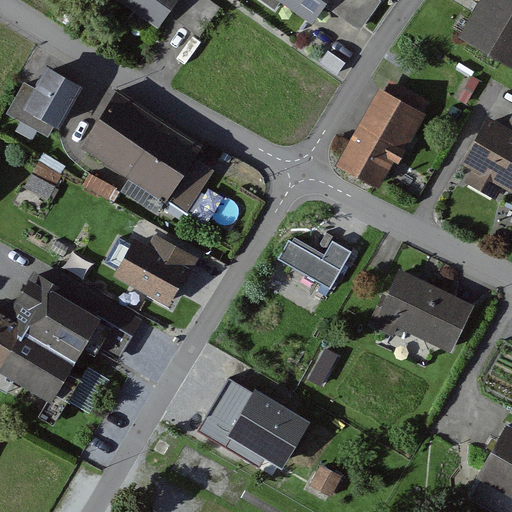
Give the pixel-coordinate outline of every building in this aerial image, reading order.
[(188,0),(114,0),(167,33),(188,0)] [(334,0),(270,0),(315,30),(334,0)] [(511,0),(489,0),(467,36),(511,64),(511,0)] [(87,92),(51,73),(28,115),(64,135),(87,92)] [(427,117),(383,93),(349,156),(393,180),(427,117)] [(210,152),(123,94),(86,150),(173,208),(210,152)] [(511,129),(495,119),(465,173),(511,199),(511,129)] [(52,188),(67,159),(44,147),(28,176),(52,188)] [(338,239),(301,219),(277,265),(314,284),(338,239)] [(205,260),(158,236),(153,246),(140,239),(117,285),(177,315),(205,260)] [(479,307),(407,270),(378,326),(450,363),(479,307)] [(103,320),(34,281),(11,322),(0,315),(0,375),(55,407),(103,320)] [(109,290),(103,302),(135,320),(142,308),(109,290)] [(266,391),(221,365),(198,405),(244,431),(266,391)] [(511,434),(486,486),(511,498),(511,434)]
